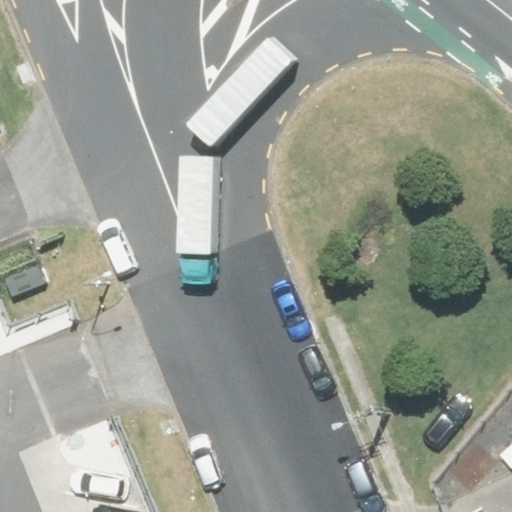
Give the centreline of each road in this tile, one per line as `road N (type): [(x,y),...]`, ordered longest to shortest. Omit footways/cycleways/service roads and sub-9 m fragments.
road 1 (unclassified): [(511,20),(402,5),(298,18),(245,40),(206,75),(152,147)]
road 2 (unclassified): [(307,511),(152,147)]
road 3 (unclassified): [(152,147),(75,0)]
road 4 (unclassified): [(162,0),(152,147)]
